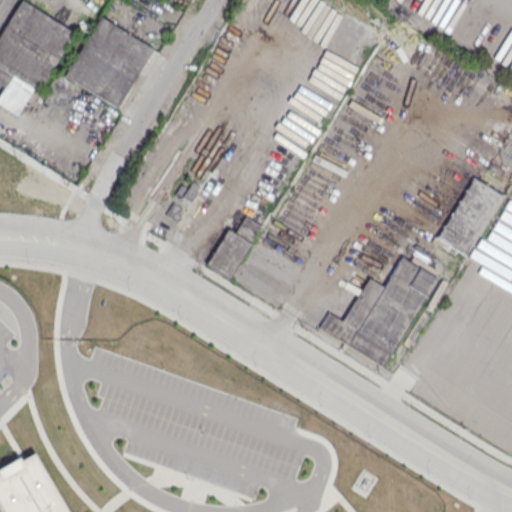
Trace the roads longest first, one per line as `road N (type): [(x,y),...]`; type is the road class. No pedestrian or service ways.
road 1 (secondary): [(511,493),(173,286),(83,248)]
road 2 (residential): [(216,0),(120,156),(83,248)]
